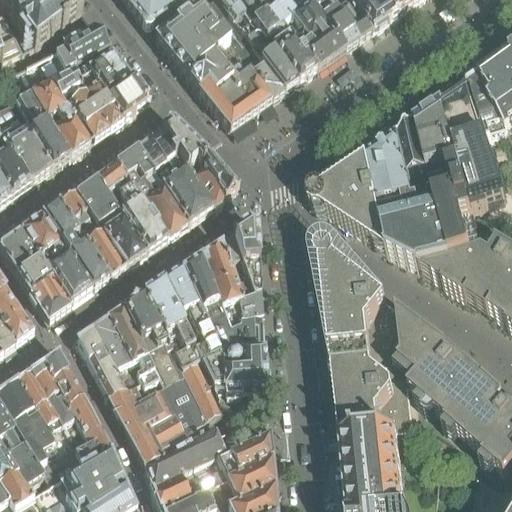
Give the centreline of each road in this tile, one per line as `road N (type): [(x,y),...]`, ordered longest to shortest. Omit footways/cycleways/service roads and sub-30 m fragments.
road 1 (residential): [(314,511),(285,196)]
road 2 (residential): [(285,196),(294,155),(511,7)]
road 3 (residential): [(285,196),(241,183),(90,0)]
road 4 (residential): [(141,511),(61,344)]
